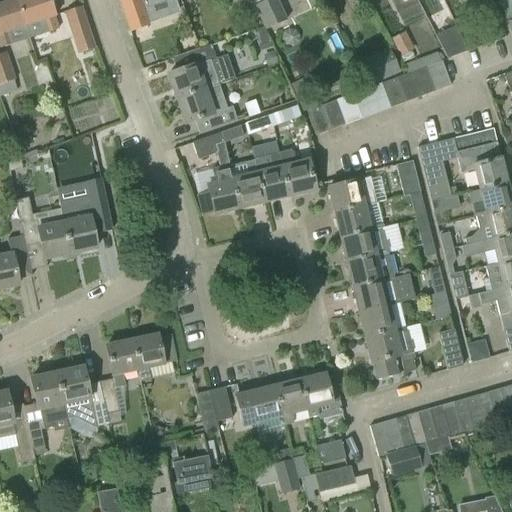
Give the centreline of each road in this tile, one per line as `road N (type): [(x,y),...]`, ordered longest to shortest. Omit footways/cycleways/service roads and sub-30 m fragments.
road 1 (residential): [(196,270),(296,236),(319,329),(219,355),(196,285)]
road 2 (residential): [(175,255),(178,220),(99,0)]
road 3 (residential): [(0,347),(120,294),(175,255)]
